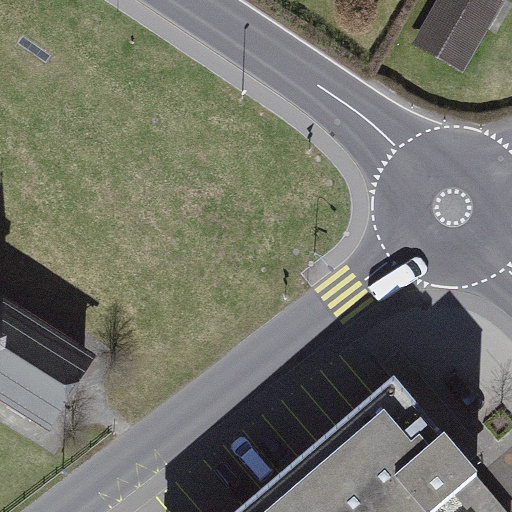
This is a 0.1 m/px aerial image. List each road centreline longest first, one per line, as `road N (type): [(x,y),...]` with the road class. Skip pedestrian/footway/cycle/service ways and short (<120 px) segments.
road 1 (residential): [(453,208),(63,511)]
road 2 (residential): [(453,208),(368,122),(186,0)]
